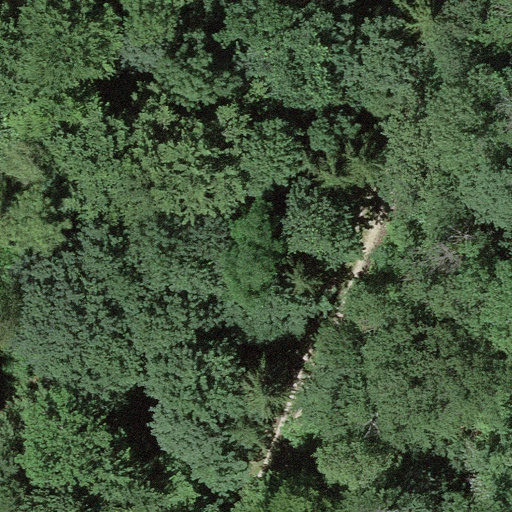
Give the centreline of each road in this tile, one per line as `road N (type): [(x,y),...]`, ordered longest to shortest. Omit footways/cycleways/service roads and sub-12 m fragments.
road 1 (track): [(247,511),(461,0)]
road 2 (track): [(0,258),(163,167)]
